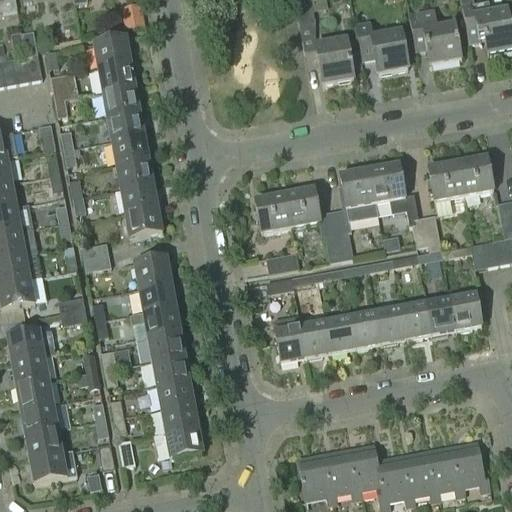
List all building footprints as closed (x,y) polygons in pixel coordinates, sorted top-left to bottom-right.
[(0,0),(0,16),(16,14),(13,0),(0,0)] [(309,3),(293,6),(298,30),(314,27),(309,3)] [(472,9),(460,11),(467,49),(483,46),(486,60),(511,55),(511,50),(505,16),(489,19),(486,6),(472,9)] [(139,8),(119,12),(124,34),(143,31),(139,8)] [(432,16),(406,20),(413,56),(425,54),(428,71),(459,65),(452,25),(434,28),(432,16)] [(367,24),(352,27),(360,66),(373,64),(376,80),(406,75),(399,38),(370,43),(367,24)] [(32,36),(20,38),(22,51),(24,62),(37,59),(32,36)] [(12,53),(22,51),(20,38),(19,37),(10,39),(12,53)] [(126,43),(92,49),(97,74),(130,68),(126,43)] [(344,45),(312,51),(320,91),(352,85),(344,45)] [(54,56),(44,58),(47,75),(57,73),(54,56)] [(37,59),(24,62),(28,87),(41,84),(37,59)] [(24,62),(11,64),(16,89),(28,87),(24,62)] [(11,64),(0,66),(0,70),(4,91),(16,89),(11,64)] [(130,68),(97,74),(101,98),(135,92),(130,68)] [(135,92),(101,98),(105,122),(139,116),(135,92)] [(63,105),(53,107),(56,123),(66,122),(63,105)] [(139,116),(105,122),(110,147),(144,141),(139,116)] [(50,130),(38,132),(43,157),(54,154),(50,130)] [(69,137),(59,139),(62,155),(72,154),(69,137)] [(2,138),(0,138),(0,164),(16,161),(12,139),(3,141),(2,138)] [(144,141),(110,147),(114,171),(148,165),(144,141)] [(72,154),(62,155),(65,172),(75,170),(72,154)] [(16,161),(0,164),(0,189),(11,187),(7,165),(17,163),(16,161)] [(56,162),(46,164),(49,180),(59,179),(56,162)] [(486,162),(456,167),(463,202),(492,196),(486,162)] [(148,165),(114,171),(119,195),(152,189),(148,165)] [(456,167),(427,173),(433,207),(463,202),(456,167)] [(398,169),(368,175),(374,209),(389,206),(392,218),(405,216),(408,230),(411,229),(410,225),(416,224),(412,201),(404,203),(398,169)] [(368,175),(339,180),(345,215),(374,209),(368,175)] [(59,179),(49,180),(52,197),(62,195),(59,179)] [(78,185),(68,187),(71,204),(81,202),(78,185)] [(11,187),(0,189),(0,214),(16,212),(11,187)] [(152,189),(119,195),(123,219),(157,213),(152,189)] [(313,194),(283,200),(289,234),(319,229),(313,194)] [(283,200),(254,205),(260,239),(289,234),(283,200)] [(81,202),(71,204),(74,221),(85,219),(81,202)] [(511,226),(508,207),(495,209),(501,245),(505,244),(511,242),(511,226)] [(65,210),(55,212),(58,229),(68,228),(65,210)] [(16,212),(0,214),(0,239),(20,236),(16,212)] [(157,213),(123,219),(128,244),(161,238),(157,213)] [(434,221),(422,223),(427,250),(426,251),(428,258),(440,256),(434,221)] [(422,223),(416,224),(410,225),(411,229),(415,253),(426,251),(427,250),(422,223)] [(68,228),(58,229),(61,245),(71,243),(68,228)] [(32,234),(20,236),(0,239),(0,264),(25,260),(37,258),(32,234)] [(347,237),(336,239),(341,266),(352,264),(347,237)] [(336,239),(324,241),(328,269),(341,266),(336,239)] [(505,244),(501,245),(493,246),(498,270),(509,268),(505,244)] [(493,246),(481,249),(486,272),(498,270),(493,246)] [(105,249),(81,254),(83,266),(108,261),(105,249)] [(481,249),(469,251),(474,275),(486,272),(481,249)] [(466,251),(440,256),(442,264),(467,259),(466,251)] [(440,256),(428,258),(415,261),(417,269),(442,264),(440,256)] [(74,259),(64,261),(67,277),(77,275),(74,259)] [(294,259),(265,264),(268,280),(297,275),(294,259)] [(25,260),(0,264),(0,289),(29,284),(25,260)] [(108,261),(83,266),(85,278),(110,273),(108,261)] [(415,261),(390,265),(392,273),(417,269),(415,261)] [(166,264),(133,270),(137,294),(171,288),(166,264)] [(390,265),(365,270),(367,278),(392,273),(390,265)] [(365,270),(339,275),(340,283),(367,278),(365,270)] [(339,275),(314,279),(316,287),(340,283),(339,275)] [(314,279),(290,284),(291,292),(316,287),(314,279)] [(29,284),(0,289),(0,310),(1,314),(34,308),(29,284)] [(290,284),(265,289),(267,301),(292,296),(291,292),(290,284)] [(171,288),(137,294),(142,319),(175,313),(171,288)] [(474,299),(449,304),(454,336),(480,331),(474,299)] [(82,302),(57,307),(59,319),(84,314),(82,302)] [(449,304),(424,308),(430,341),(454,336),(449,304)] [(424,308),(399,313),(405,346),(430,341),(424,308)] [(101,309),(91,311),(94,327),(104,326),(101,309)] [(175,313),(142,319),(129,321),(130,330),(143,328),(146,343),(180,337),(175,313)] [(399,313),(374,318),(380,350),(405,346),(399,313)] [(84,314),(59,319),(61,331),(86,326),(84,314)] [(374,318),(348,323),(354,355),(380,350),(374,318)] [(275,337),(273,337),(279,369),(305,364),(297,323),(274,328),(275,337)] [(299,323),(297,323),(305,364),(329,360),(323,327),(300,332),(299,323)] [(348,323),(323,327),(329,360),(354,355),(348,323)] [(104,326),(94,327),(97,344),(107,342),(104,326)] [(38,337),(5,343),(10,368),(43,362),(55,359),(50,335),(38,337)] [(180,337),(146,343),(150,367),(184,361),(180,337)] [(110,357),(100,359),(103,376),(113,374),(110,357)] [(92,360),(83,362),(86,379),(95,377),(92,360)] [(184,361),(150,367),(155,391),(188,385),(184,361)] [(43,362),(10,368),(14,392),(48,386),(43,362)] [(113,374),(103,376),(106,392),(116,390),(113,374)] [(95,377),(86,379),(89,396),(98,394),(95,377)] [(188,385),(155,391),(159,416),(193,410),(188,385)] [(48,386),(14,392),(19,416),(52,410),(48,386)] [(119,405),(109,407),(112,424),(122,422),(119,405)] [(101,409),(91,411),(94,427),(104,426),(101,409)] [(52,410),(19,416),(23,440),(57,434),(52,410)] [(159,416),(151,417),(152,424),(161,423),(164,440),(197,434),(193,410),(159,416)] [(122,422),(112,424),(115,440),(125,439),(122,422)] [(104,426),(94,427),(97,444),(107,442),(104,426)] [(57,434),(23,440),(28,465),(71,457),(71,455),(61,457),(57,434)] [(197,434),(164,440),(152,442),(153,451),(165,448),(168,465),(202,459),(197,434)] [(129,446),(117,448),(121,473),(133,471),(129,446)] [(475,447),(449,452),(457,492),(462,491),(477,488),(479,499),(489,497),(486,484),(482,484),(475,447)] [(109,450),(96,452),(101,477),(113,475),(109,450)] [(372,450),(346,455),(353,494),(359,493),(374,490),(378,511),(387,511),(386,505),(382,506),(375,466),(372,450)] [(449,452),(425,457),(432,496),(437,496),(452,493),(454,503),(463,502),(462,491),(457,492),(449,452)] [(346,455),(321,460),(329,499),(334,498),(349,495),(351,506),(361,504),(359,493),(353,494),(346,455)] [(71,457),(28,465),(32,490),(66,483),(66,482),(76,480),(71,457)] [(425,457),(400,461),(407,501),(412,500),(428,497),(430,508),(439,506),(437,496),(432,496),(425,457)] [(321,460),(296,465),(303,504),(324,500),(326,511),(336,509),(334,498),(329,499),(321,460)] [(375,466),(382,506),(386,505),(402,502),(404,511),(406,511),(414,511),(412,500),(407,501),(400,461),(375,466)]
